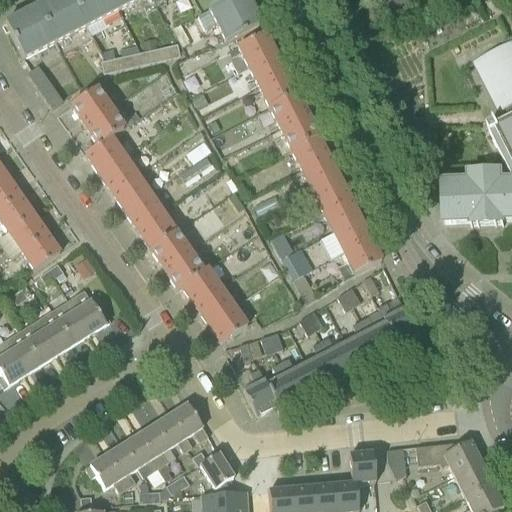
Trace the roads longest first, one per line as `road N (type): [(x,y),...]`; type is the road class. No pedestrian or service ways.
road 1 (residential): [(511,338),(462,302),(417,254),(284,0)]
road 2 (residential): [(169,346),(0,99)]
road 3 (residential): [(251,441),(502,417)]
road 4 (residential): [(0,462),(23,433),(169,346)]
road 5 (residential): [(251,441),(223,426),(169,346)]
